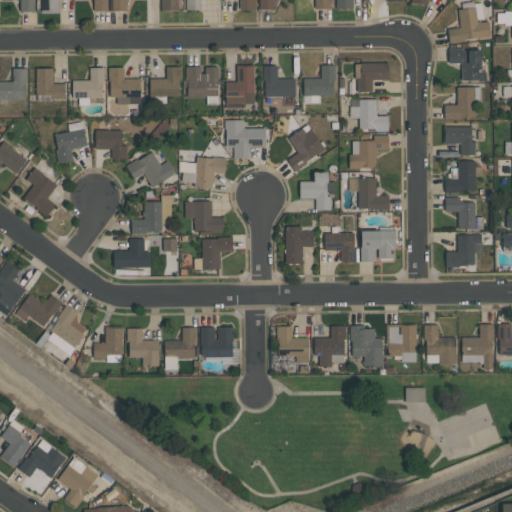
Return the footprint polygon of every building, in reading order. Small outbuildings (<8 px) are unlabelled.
[(19,0),(19,11),(33,11),(32,0),(19,0)] [(40,0),(40,12),(58,12),(58,0),(40,0)] [(92,0),(93,11),(106,11),(106,0),(92,0)] [(110,0),(111,11),(126,11),(125,0),(110,0)] [(177,0),(159,0),(160,10),(178,10),(177,0)] [(185,0),(185,10),(201,10),(200,0),(185,0)] [(254,9),(253,0),(239,0),(240,10),(254,9)] [(259,0),(260,9),(274,9),(273,0),(259,0)] [(314,0),(314,9),(327,9),(327,0),(314,0)] [(335,0),(336,9),(353,8),(352,0),(335,0)] [(457,9),(459,27),(447,28),(448,41),(490,37),(488,21),(476,22),(474,7),(457,9)] [(448,48),(448,63),(460,63),(460,80),(486,81),(486,71),(480,71),(481,48),(448,48)] [(372,92),(372,80),(387,80),(387,62),(355,62),(355,92),(372,92)] [(334,64),(320,64),(320,77),(303,77),(303,96),(304,96),(304,102),(319,102),(319,95),(333,95),(334,64)] [(217,65),(202,66),(202,65),(184,66),(185,97),(218,96),(217,65)] [(253,65),(236,65),(236,82),(224,82),(225,108),(243,108),(243,103),(254,103),(253,65)] [(263,97),(295,96),(294,77),(277,78),(276,65),(263,65),(263,97)] [(103,66),(89,66),(89,80),(72,80),(72,100),(89,101),(89,98),(102,98),(103,66)] [(139,78),(123,78),(123,66),(108,66),(109,97),(116,97),(116,104),(140,104),(139,78)] [(180,66),(166,66),(165,78),(149,77),(148,96),(179,97),(180,66)] [(0,99),(25,100),(26,67),(12,67),(12,81),(0,80),(0,99)] [(64,98),(64,83),(52,83),(52,67),(35,67),(36,95),(50,95),(50,98),(64,98)] [(456,86),(456,104),(444,104),(444,118),(474,118),(474,86),(456,86)] [(388,130),(387,115),(376,115),(375,98),(358,99),(358,107),(350,107),(350,118),(358,118),(358,130),(388,130)] [(264,128),(243,129),(243,120),(225,120),(225,146),(232,145),(233,158),(248,157),(248,146),(265,146),(264,128)] [(54,134),(57,163),(72,161),(71,148),(86,146),(82,121),(67,123),(68,132),(54,134)] [(293,170),(324,150),(307,124),(287,138),(297,153),(286,160),(293,170)] [(470,126),(444,125),(443,143),(459,144),(459,155),(474,155),(474,141),(470,141),(470,126)] [(126,145),(121,145),(122,130),(95,129),(94,148),(111,149),(110,159),(126,159),(126,145)] [(387,135),(373,135),(373,141),(350,140),(350,168),(375,168),(375,150),(387,150),(387,135)] [(17,143),(13,149),(1,141),(0,141),(0,165),(1,164),(16,174),(31,153),(17,143)] [(126,166),(133,179),(143,173),(150,187),(175,174),(168,161),(159,166),(152,152),(126,166)] [(194,187),(212,188),(213,172),(224,173),(225,157),(196,156),(195,163),(181,162),(180,181),(194,182),(194,187)] [(474,192),(474,176),(481,176),(481,166),(474,166),(474,160),(457,160),(457,179),(444,178),(444,191),(474,192)] [(46,199),(56,183),(33,168),(25,180),(32,184),(22,200),(47,215),(54,204),(46,199)] [(329,210),(329,193),(333,193),(333,182),(327,182),(327,171),(313,171),(313,180),(299,181),(299,199),(314,198),(315,210),(329,210)] [(375,178),(348,177),(348,190),(357,190),(357,209),(388,210),(388,195),(375,195),(375,178)] [(457,229),(482,229),(482,216),(474,216),(475,196),(445,196),(444,211),(457,211),(457,229)] [(143,201),(143,220),(131,219),(130,232),(161,233),(161,219),(170,219),(170,197),(160,197),(160,201),(143,201)] [(211,201),(185,200),(184,218),(193,218),(193,231),(222,232),(222,217),(210,216),(211,201)] [(302,263),(301,247),(313,246),(313,231),(301,231),(300,226),(284,226),(285,263),(302,263)] [(375,259),(394,258),(394,229),(360,230),(360,262),(376,261),(375,259)] [(323,232),(324,251),(340,250),(340,262),(354,262),(353,231),(323,232)] [(511,232),(502,233),(502,247),(511,246),(511,232)] [(456,251),(445,251),(445,266),(474,265),(474,253),(481,253),(481,234),(456,234),(456,251)] [(200,237),(201,269),(219,268),(219,251),(232,251),(231,237),(200,237)] [(142,238),(128,238),(128,250),(112,249),(112,267),(141,268),(142,238)] [(162,251),(176,251),(176,238),(162,238),(162,251)] [(0,293),(0,311),(8,316),(24,288),(12,281),(18,270),(5,262),(0,270),(0,292),(1,293),(0,293)] [(27,294),(15,314),(24,320),(27,316),(44,326),(60,301),(50,294),(43,304),(27,294)] [(74,322),(79,314),(65,306),(45,339),(69,354),(85,328),(74,322)] [(460,337),(461,364),(492,363),(491,323),(478,324),(479,337),(460,337)] [(511,335),(511,336),(511,323),(497,324),(497,355),(511,354),(511,335)] [(416,324),(387,324),(387,356),(400,356),(400,361),(415,362),(416,324)] [(437,324),(423,324),(424,355),(438,354),(438,364),(456,363),(455,337),(437,337),(437,324)] [(314,337),(314,356),(319,356),(318,367),(331,367),(331,362),(344,362),(344,325),(330,325),(330,338),(314,337)] [(164,340),(164,368),(168,368),(168,359),(194,359),(195,326),(181,326),(181,340),(164,340)] [(216,327),(200,326),(199,357),(232,357),(232,326),(216,326),(216,327)] [(307,337),(291,337),(291,326),(276,326),(277,356),(295,355),(295,362),(308,362),(307,337)] [(381,338),(374,338),(374,326),(350,327),(350,357),(363,356),(363,366),(382,366),(381,338)] [(93,343),(93,358),(107,358),(107,362),(121,362),(122,328),(105,328),(104,343),(93,343)] [(158,340),(142,340),(142,328),(126,328),(127,358),(142,357),(142,366),(158,366),(158,340)] [(424,387),(404,387),(404,402),(424,402),(424,387)] [(0,435),(0,437),(8,444),(0,454),(0,456),(13,467),(30,445),(17,435),(22,427),(12,420),(0,435)] [(65,457),(39,439),(18,470),(29,477),(35,467),(51,478),(65,457)] [(97,475),(73,457),(56,480),(70,489),(63,499),(75,508),(90,487),(89,486),(97,475)] [(511,511),(511,502),(502,502),(501,511),(511,511)]
